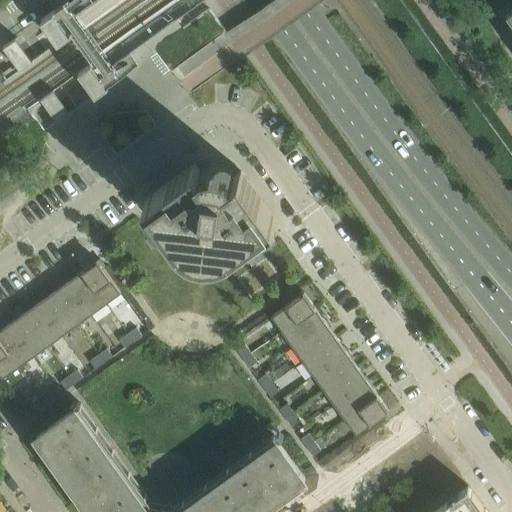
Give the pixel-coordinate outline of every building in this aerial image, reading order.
[(55,10),(42,20),(49,30),(61,21),(71,35),(84,25),(76,14),(68,2),(56,11),(55,10)] [(208,9),(174,34),(174,36),(191,59),(224,35),(227,33),(210,10),(209,9),(208,9)] [(89,85),(96,95),(109,86),(109,85),(121,76),(113,64),(131,51),(134,49),(126,38),(91,63),(101,76),(89,85)] [(161,221),(161,222),(157,225),(169,242),(172,245),(175,249),(179,253),(184,256),(188,258),(193,260),(198,262),(203,263),(209,264),(213,264),(217,263),(223,262),(228,261),(233,259),(238,256),(242,254),(258,242),(255,237),(256,237),(255,236),(277,220),(247,178),(238,184),(231,173),(233,172),(231,170),(229,168),(227,167),(224,166),(221,165),(218,164),(215,164),(212,164),(209,165),(206,166),(203,167),(205,169),(194,176),(188,168),(146,199),(161,221)] [(83,270),(106,303),(122,292),(98,259),(83,270)] [(68,281),(92,313),(106,303),(83,270),(68,281)] [(54,291),(77,324),(92,313),(68,281),(54,291)] [(54,291),(39,302),(63,334),(77,324),(54,291)] [(272,315),(283,330),(315,307),(304,292),(272,315)] [(25,312),(48,345),(63,334),(39,302),(25,312)] [(283,330),(293,345),(326,321),(315,307),(283,330)] [(10,323),(33,355),(48,345),(25,312),(10,323)] [(326,321),(293,345),(304,359),(336,336),(326,321)] [(0,330),(0,339),(19,366),(33,355),(10,323),(0,330)] [(128,333),(134,341),(143,335),(137,327),(128,333)] [(134,341),(128,333),(120,339),(125,347),(134,341)] [(347,351),(336,336),(304,359),(315,374),(347,351)] [(19,366),(0,339),(0,372),(3,377),(19,366)] [(238,350),(244,358),(252,353),(246,344),(238,350)] [(99,354),(105,362),(113,356),(108,348),(99,354)] [(315,374),(325,389),(358,366),(347,351),(315,374)] [(252,353),(244,358),(250,367),(258,361),(252,353)] [(105,362),(99,354),(90,360),(96,368),(105,362)] [(325,389),(336,404),(368,381),(358,366),(325,389)] [(70,375),(75,383),(84,377),(78,369),(70,375)] [(259,379),(265,388),(273,382),(267,373),(259,379)] [(75,383),(70,375),(61,381),(67,389),(75,383)] [(368,381),(336,404),(346,418),(379,395),(368,381)] [(273,382),(265,388),(271,396),(279,391),(273,382)] [(41,396),(46,404),(55,398),(49,390),(41,396)] [(379,395),(346,418),(357,434),(390,410),(379,395)] [(46,404),(41,396),(32,402),(38,410),(46,404)] [(280,408),(286,417),(294,411),(288,403),(280,408)] [(174,511),(150,508),(77,407),(38,435),(93,511),(259,511),(306,478),(278,439),(177,511),(174,511)] [(294,411),(286,417),(292,426),(300,420),(294,411)] [(301,438),(307,446),(315,441),(309,432),(301,438)] [(315,441),(307,446),(313,455),(321,449),(315,441)] [(434,511),(486,511),(469,487),(434,511)]
